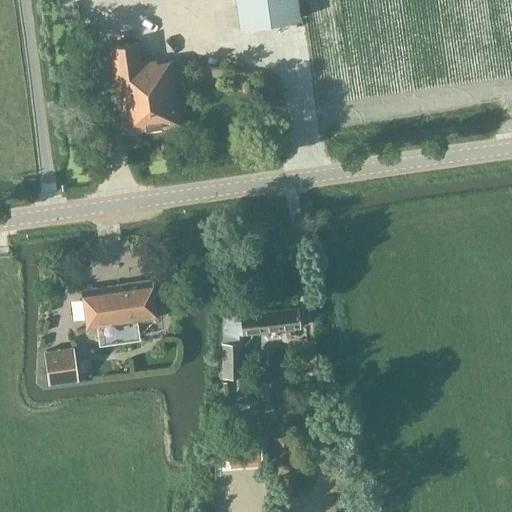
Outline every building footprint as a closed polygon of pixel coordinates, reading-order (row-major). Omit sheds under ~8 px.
[(295,0),(235,0),(239,27),(299,19),(295,0)] [(122,134),(181,125),(170,60),(155,62),(155,59),(140,62),(139,43),(108,48),(122,134)] [(138,323),(156,320),(152,279),(80,290),(85,329),(97,327),(100,343),(139,338),(138,323)] [(239,314),(239,315),(222,315),(222,342),(221,342),(222,377),(240,377),(240,336),(299,329),(297,307),(239,314)] [(75,379),(71,347),(43,351),(48,383),(75,379)] [(260,422),(230,424),(232,447),(262,445),(260,422)] [(263,467),(262,448),(229,450),(231,469),(263,467)] [(305,477),(302,454),(277,457),(280,481),(305,477)] [(303,503),(301,487),(279,490),(281,506),(303,503)]
